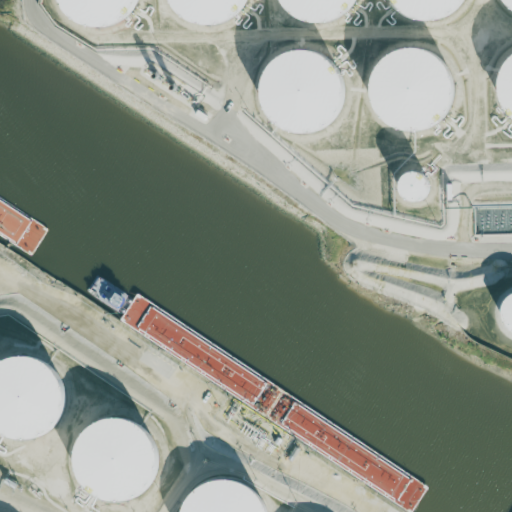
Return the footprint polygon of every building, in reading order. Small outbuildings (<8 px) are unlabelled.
[(54,0),(55,4),(62,16),(72,25),(85,30),(99,31),(113,27),(124,18),(132,6),(133,0),(54,0)] [(165,0),(166,2),(173,14),(184,23),(197,28),(211,29),(224,25),(236,16),(243,4),(244,0),(165,0)] [(278,0),(285,13),(295,22),(308,27),(322,28),(336,23),(347,15),(355,3),(355,0),(278,0)] [(387,0),(393,12),(404,21),(417,26),(431,27),(445,23),(456,14),(464,2),(464,0),(387,0)] [(511,0),(502,0),(506,7),(511,11),(511,0)] [(370,96),(374,110),(381,122),(393,130),(406,134),(420,133),(433,128),(443,118),(449,106),(451,92),(448,79),(442,68),(433,60),(422,55),(410,53),(398,56),(387,61),(378,70),(372,83),(370,96)] [(260,112),(267,124),(277,133),(290,139),(305,139),(318,135),(329,126),(337,114),(340,101),(339,87),(333,74),(324,65),(312,59),(300,57),(287,58),(275,64),(266,73),(260,84),(258,98),(260,112)] [(507,108),(511,114),(511,64),(507,71),(503,83),(503,96),(507,108)] [(405,198),(408,201),(412,202),(416,202),(420,200),(423,197),(425,194),(426,189),(425,185),(423,182),(420,179),(416,178),(413,178),(409,178),(406,180),(403,183),(402,186),(401,190),(402,194),(405,198)] [(511,298),(509,300),(505,305),(502,311),(502,317),(503,323),(507,328),(511,332),(511,298)] [(0,430),(7,435),(20,438),(33,436),(44,430),(53,421),(58,409),(59,396),(56,383),(48,373),(37,366),(26,363),(15,363),(4,367),(0,370),(0,430)] [(91,492),(102,499),(115,502),(127,501),(139,495),(148,485),(153,473),(154,460),(150,448),(143,437),(132,430),(121,427),(109,427),(99,431),(89,438),(83,447),(79,458),(79,470),(83,482),(91,492)] [(263,511),(261,504),(251,493),(238,485),(225,483),(211,484),(199,490),(189,499),(182,511),(181,511),(263,511)]
